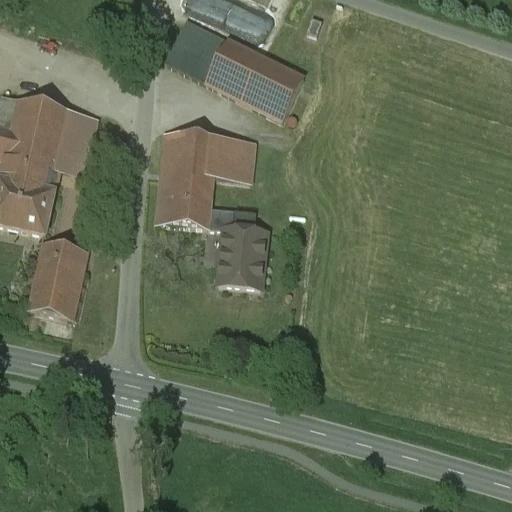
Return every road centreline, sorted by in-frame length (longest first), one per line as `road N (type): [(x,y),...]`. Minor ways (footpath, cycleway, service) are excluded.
road 1 (secondary): [(511,490),(120,385)]
road 2 (unclassified): [(120,385),(152,0)]
road 3 (unclassified): [(511,53),(350,0)]
road 4 (unknown): [(0,31),(62,68),(145,80)]
road 5 (unclassified): [(136,511),(120,385)]
road 6 (secondary): [(120,385),(0,358)]
